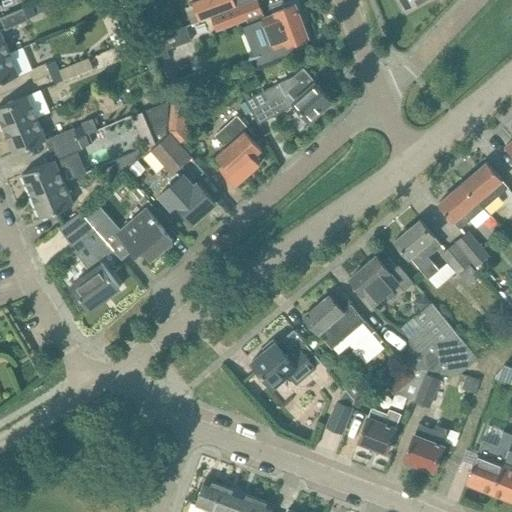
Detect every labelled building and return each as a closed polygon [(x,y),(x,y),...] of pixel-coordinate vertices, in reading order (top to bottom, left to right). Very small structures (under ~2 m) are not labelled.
[(196,0),(192,2),(193,5),(198,20),(213,15),(236,6),(233,0),(196,0)] [(251,0),(236,6),(213,15),(218,30),(247,19),(254,36),(261,54),(255,57),(258,66),(296,51),(293,43),(307,37),(295,4),(264,16),(257,0),(251,0)] [(36,15),(32,5),(29,6),(1,18),(6,29),(34,17),(34,16),(36,15)] [(151,29),(142,7),(133,11),(142,33),(151,29)] [(187,25),(180,28),(185,43),(193,40),(187,25)] [(0,30),(0,56),(10,53),(1,30),(0,30)] [(10,53),(0,56),(0,82),(19,75),(10,53)] [(89,58),(59,70),(51,73),(55,83),(63,80),(63,81),(94,69),(89,58)] [(51,73),(59,70),(55,61),(47,64),(51,73)] [(294,76),(280,83),(286,95),(292,106),(296,104),(296,105),(310,120),(332,100),(303,68),(294,76)] [(280,83),(247,100),(259,123),(292,106),(286,95),(280,83)] [(28,95),(0,106),(0,120),(4,131),(37,117),(50,112),(41,90),(28,95)] [(170,132),(173,105),(174,98),(144,110),(158,143),(170,132)] [(190,135),(185,129),(187,106),(173,105),(171,130),(181,143),(190,135)] [(223,163),(220,167),(236,185),(260,163),(251,154),(260,146),(253,139),(256,137),(238,116),(216,134),(227,146),(216,155),(223,163)] [(37,117),(4,131),(14,153),(45,140),(46,139),(37,117)] [(50,150),(78,138),(89,133),(98,130),(93,118),(81,123),(82,125),(75,129),(74,128),(46,139),(45,140),(50,150)] [(55,160),(83,148),(82,147),(93,143),(89,133),(78,138),(50,150),(54,160),(55,160)] [(173,173),(191,157),(170,133),(152,149),(173,173)] [(149,152),(147,147),(119,159),(124,172),(149,152)] [(32,196),(65,182),(77,177),(71,163),(59,168),(55,160),(54,160),(22,174),(32,196)] [(488,162),(463,183),(484,207),(509,186),(488,162)] [(188,171),(166,190),(194,222),(216,202),(188,171)] [(65,182),(32,196),(41,218),(74,204),(65,182)] [(459,228),(484,207),(463,183),(438,204),(459,228)] [(165,230),(146,208),(118,232),(96,207),(85,217),(114,251),(122,259),(132,250),(136,255),(142,250),(150,260),(152,258),(155,261),(166,251),(164,248),(173,240),(165,230)] [(114,251),(85,217),(81,212),(59,227),(90,272),(72,284),(90,309),(120,287),(102,263),(114,251)] [(430,255),(442,245),(420,219),(395,240),(410,258),(412,256),(437,286),(448,276),(430,255)] [(456,242),(472,261),(476,265),(488,254),(468,231),(456,242)] [(472,261),(456,242),(442,253),(458,272),(459,272),(469,284),(480,275),(470,263),(472,261)] [(373,304),(398,283),(404,290),(414,282),(399,265),(397,266),(389,257),(382,262),(377,256),(351,278),(373,304)] [(330,295),(305,317),(318,333),(332,349),(333,348),(344,339),(353,350),(374,332),(351,304),(343,310),(330,295)] [(459,374),(477,358),(432,303),(415,317),(423,327),(418,331),(410,337),(413,349),(401,359),(405,364),(427,370),(459,374)] [(271,345),(252,361),(274,387),(275,386),(289,374),(297,383),(315,367),(323,361),(313,349),(307,342),(295,329),(278,343),(273,338),(269,342),(271,345)] [(339,359),(330,367),(358,399),(367,391),(365,389),(371,384),(363,375),(357,380),(339,359)] [(405,364),(388,380),(398,392),(399,392),(415,399),(425,374),(427,370),(405,364)] [(511,384),(511,367),(499,364),(495,381),(511,384)] [(425,374),(415,399),(415,400),(430,406),(440,380),(425,374)] [(463,387),(476,392),(480,381),(467,376),(463,387)] [(342,432),(352,407),(355,399),(346,389),(338,401),(328,426),(342,432)] [(387,452),(402,413),(391,408),(389,413),(373,406),(366,422),(359,441),(387,452)] [(419,423),(415,434),(405,459),(435,471),(451,430),(438,425),(436,430),(419,423)] [(470,472),(466,483),(492,493),(504,462),(509,450),(511,442),(511,434),(504,431),(498,445),(483,439),(477,454),(475,458),(470,472)] [(504,462),(492,493),(511,500),(511,451),(509,450),(504,462)] [(202,511),(212,511),(223,485),(205,478),(196,504),(205,507),(202,511)] [(232,511),(240,491),(223,485),(212,511),(232,511)] [(251,511),(257,498),(240,491),(232,511),(251,511)] [(271,511),(274,504),(257,498),(251,511),(271,511)]
